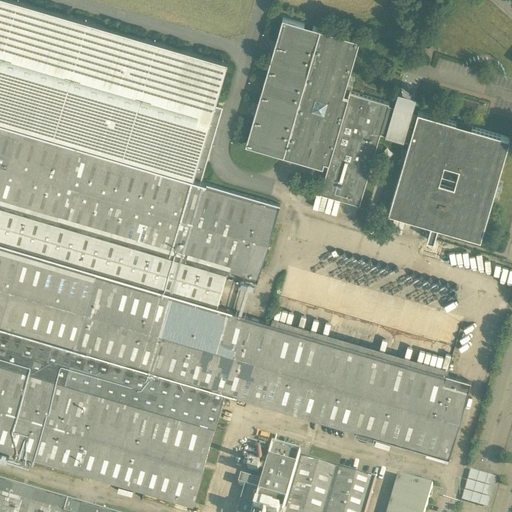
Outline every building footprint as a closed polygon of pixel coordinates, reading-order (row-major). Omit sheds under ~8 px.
[(227,61),(17,0),(0,0),(0,122),(79,145),(191,179),(206,183),(207,182),(201,180),(222,107),(215,104),(227,61)] [(282,17),(245,144),(283,155),(319,28),(282,17)] [(319,28),(283,155),(322,166),(343,95),(359,40),(319,28)] [(348,96),(343,95),(324,161),(328,163),(320,193),(359,204),(380,132),(409,141),(417,112),(411,110),(413,103),(396,98),(394,105),(388,104),(388,102),(353,92),(349,91),(348,96)] [(510,137),(417,111),(417,112),(409,141),(388,212),(430,225),(426,239),(434,241),(438,227),(480,239),(510,137)] [(79,145),(0,122),(0,205),(33,215),(56,222),(79,145)] [(191,179),(79,145),(56,222),(82,230),(78,242),(141,261),(145,248),(168,255),(167,260),(191,179)] [(206,183),(191,179),(167,260),(175,262),(176,258),(227,272),(241,276),(240,278),(243,279),(244,277),(257,281),(280,205),(206,183)] [(33,215),(0,205),(0,219),(29,228),(33,215)] [(0,244),(96,273),(232,312),(232,311),(217,307),(227,272),(176,258),(175,262),(167,260),(168,255),(145,248),(141,261),(78,242),(82,230),(56,222),(33,215),(29,228),(0,219),(0,244)] [(96,273),(0,244),(0,327),(74,349),(96,273)] [(0,511),(111,511),(0,479),(0,449),(193,506),(215,429),(114,399),(124,364),(225,394),(356,431),(355,436),(373,441),(374,437),(449,459),(471,382),(232,312),(96,273),(74,349),(70,362),(109,373),(103,396),(90,392),(91,389),(73,383),(72,387),(0,365),(0,511)] [(74,349),(0,327),(0,365),(72,387),(73,383),(91,389),(90,392),(103,396),(109,373),(70,362),(74,349)] [(225,394),(124,364),(114,399),(215,429),(225,394)] [(300,456),(273,448),(262,483),(241,477),(238,485),(245,487),(237,511),(283,511),(300,457),(300,456)] [(366,511),(376,479),(300,457),(283,511),(366,511)] [(497,478),(470,470),(461,501),(489,509),(497,478)] [(387,511),(424,511),(432,485),(398,475),(387,511)]
